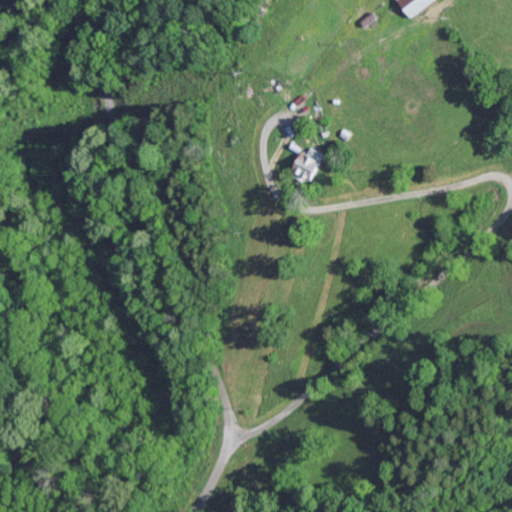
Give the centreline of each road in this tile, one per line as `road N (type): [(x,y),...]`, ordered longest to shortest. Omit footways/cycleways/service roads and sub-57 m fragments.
road 1 (residential): [(225,448),(280,413),(439,276),(494,226),(508,197),(504,185),(489,180),(304,210),(276,195),(262,147)]
road 2 (residential): [(191,511),(225,448),(227,425),(113,113),(109,72),(131,0)]
